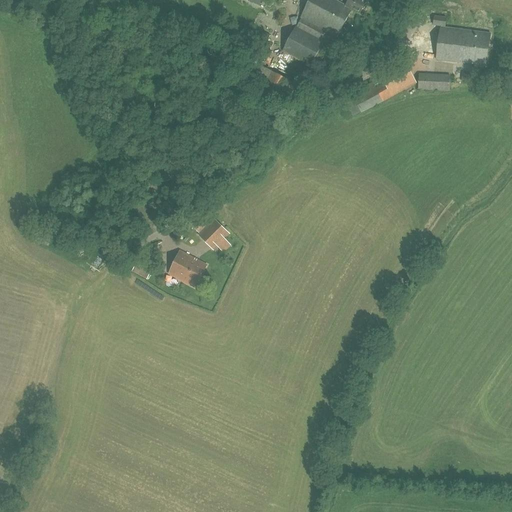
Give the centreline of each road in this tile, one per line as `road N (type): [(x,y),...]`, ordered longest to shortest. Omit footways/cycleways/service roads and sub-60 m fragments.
road 1 (unclassified): [(122,256),(380,61),(433,0)]
road 2 (track): [(511,483),(341,472)]
road 3 (track): [(122,256),(79,302),(52,363)]
